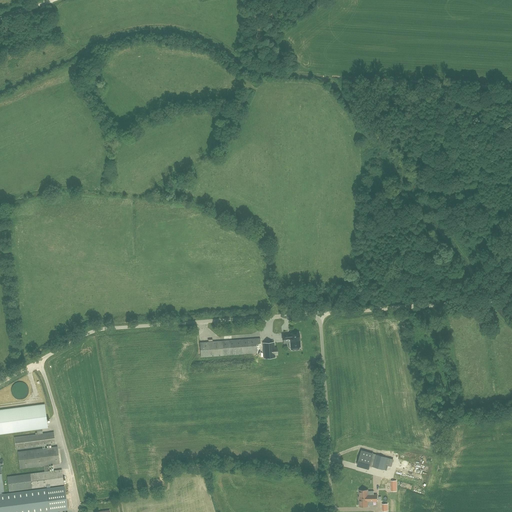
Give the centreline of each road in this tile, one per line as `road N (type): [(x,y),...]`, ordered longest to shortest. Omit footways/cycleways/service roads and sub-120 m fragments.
road 1 (unclassified): [(28,366),(103,329),(319,313)]
road 2 (unclassified): [(332,511),(319,313)]
road 3 (track): [(511,299),(319,313)]
